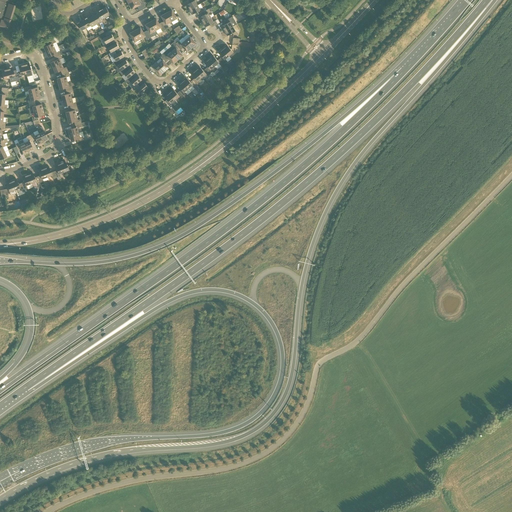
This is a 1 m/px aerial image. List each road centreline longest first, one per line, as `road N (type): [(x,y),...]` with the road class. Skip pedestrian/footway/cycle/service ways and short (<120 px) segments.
road 1 (motorway): [(0,499),(104,455),(217,444),(264,423),(292,375),(307,264),(331,202),(488,0)]
road 2 (motorway): [(25,387),(165,302),(205,291),(241,297),(262,311),(281,346),(282,372),(273,397),(241,427),(75,450),(0,484)]
road 3 (unclassified): [(47,511),(113,485),(211,471),(265,453),(294,427),(323,359),(361,337),(511,174)]
road 4 (motorway): [(25,387),(296,191),(487,0)]
road 5 (motorway): [(407,68),(288,179),(0,391)]
road 6 (motorway): [(407,68),(170,242),(101,262),(0,260)]
road 7 (secondary): [(37,239),(161,191),(229,143),(323,54)]
road 8 (residential): [(0,170),(50,153),(57,142),(35,55),(0,60)]
road 9 (residential): [(130,23),(128,45),(158,83),(203,45)]
road 10 (motorway): [(0,279),(22,296),(31,319),(24,352),(0,379)]
